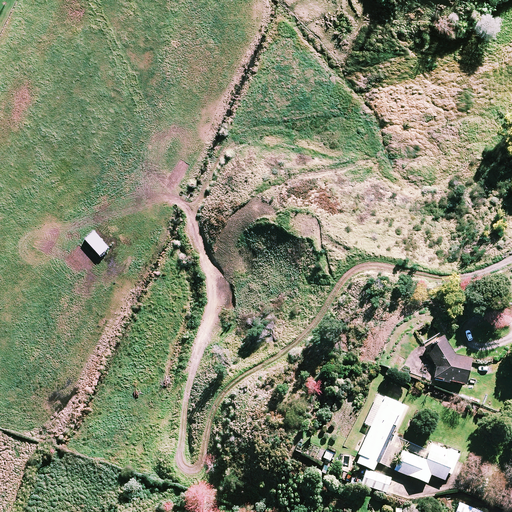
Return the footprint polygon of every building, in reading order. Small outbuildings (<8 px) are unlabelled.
[(436,367),(434,376),(465,383),(471,357),(456,354),(444,334),(423,347),(436,367)] [(402,448),(394,470),(427,482),(430,474),(444,479),(447,472),(451,474),(459,453),(431,443),(428,451),(392,434),(405,405),(378,393),(364,423),(369,425),(362,441),(360,440),(355,450),(358,452),(358,453),(360,454),(356,462),(373,470),(377,461),(391,467),(400,447),(402,448)] [(305,442),(304,445),(298,442),(295,449),(301,451),(300,454),(323,463),(325,458),(331,460),(334,453),(305,442)] [(353,456),(343,456),(342,479),(352,479),(353,456)] [(391,477),(365,469),(360,484),(386,493),(391,477)] [(484,511),(459,502),(455,511),(484,511)]
